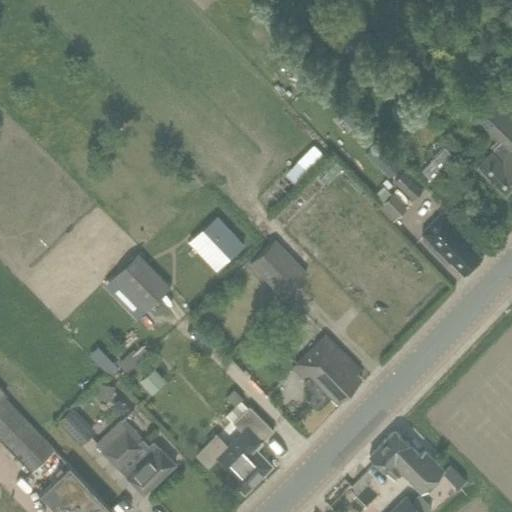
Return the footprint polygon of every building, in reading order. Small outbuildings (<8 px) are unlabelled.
[(511,83),(499,96),(511,109),(511,83)] [(511,116),(481,86),(463,105),(502,141),(492,151),(491,151),(477,165),(505,193),(511,185),(511,116)] [(354,129),(364,119),(349,103),(339,113),(354,129)] [(377,141),(365,152),(389,176),(401,164),(377,141)] [(424,189),(410,177),(403,170),(393,181),(414,200),(424,189)] [(382,202),(397,217),(407,207),(393,192),(382,202)] [(450,260),(463,274),(482,255),(471,244),(475,240),(445,209),(423,232),(426,235),(423,238),(447,263),(450,260)] [(216,214),(189,240),(216,269),(244,243),(216,214)] [(282,295),(284,293),(304,275),(303,274),(306,272),(276,240),(273,242),(274,243),(253,262),(252,263),(282,295)] [(171,286),(137,252),(113,275),(146,310),(171,286)] [(360,369),(325,334),(292,368),(306,382),(304,384),(312,391),(306,397),(315,406),(319,406),(330,395),(336,401),(360,377),(356,372),(360,369)] [(149,352),(142,344),(136,349),(134,348),(117,362),(126,372),(149,352)] [(151,393),(165,380),(153,367),(139,380),(151,393)] [(111,400),(114,385),(100,382),(97,397),(111,400)] [(0,386),(0,439),(30,471),(54,448),(4,396),(6,393),(0,386)] [(57,419),(80,444),(95,430),(71,405),(57,419)] [(247,408),(234,420),(233,421),(242,429),(238,433),(232,440),(227,444),(216,433),(196,453),(208,464),(216,456),(230,470),(227,473),(244,490),(272,463),(255,447),(262,439),(272,429),(249,406),(247,408)] [(148,445),(122,418),(96,444),(143,493),(174,462),(153,440),(148,445)] [(420,454),(395,428),(370,454),(394,478),(401,471),(421,491),(443,468),(424,449),(420,454)] [(68,463),(39,491),(59,511),(110,511),(113,510),(68,463)] [(390,511),(426,511),(408,494),(390,511)]
